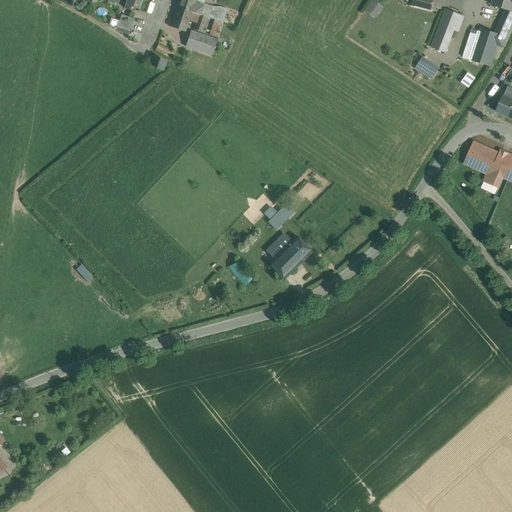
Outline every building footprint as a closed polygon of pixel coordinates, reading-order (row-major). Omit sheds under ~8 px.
[(142,0),(127,0),(125,8),(131,10),(132,7),(139,9),(142,0)] [(195,0),(179,0),(177,8),(198,15),(200,15),(203,8),(202,8),(193,5),(195,0)] [(375,17),(384,6),(375,0),(373,0),(366,10),(375,17)] [(414,0),(414,5),(431,10),(433,0),(414,0)] [(511,0),(494,0),(492,6),(507,11),(511,12),(511,0)] [(213,7),(203,3),(202,8),(203,8),(200,15),(206,18),(209,18),(213,7)] [(448,6),(432,47),(445,52),(454,29),(458,31),(460,27),(461,27),(466,13),(448,6)] [(220,7),(216,20),(223,23),(227,9),(220,7)] [(198,15),(177,8),(170,27),(185,32),(189,20),(196,23),(198,15)] [(511,12),(507,11),(497,34),(496,45),(503,47),(511,25),(511,12)] [(134,19),(121,15),(117,27),(130,31),(134,19)] [(200,15),(198,15),(196,23),(194,30),(201,33),(206,18),(200,15)] [(216,20),(215,20),(209,35),(218,38),(223,23),(216,20)] [(497,34),(482,30),(481,35),(472,60),(490,65),(496,45),(497,34)] [(191,31),(188,40),(203,45),(206,36),(191,31)] [(481,35),(471,31),(462,57),(472,60),(481,35)] [(203,45),(188,40),(186,46),(212,55),(217,40),(206,36),(203,45)] [(438,68),(423,58),(417,68),(432,78),(438,68)] [(163,60),(159,59),(157,64),(155,69),(159,70),(162,72),(166,62),(163,60)] [(511,100),(504,97),(497,111),(511,117),(511,100)] [(511,155),(507,153),(503,161),(499,159),(501,155),(474,142),(470,150),(472,152),(471,154),(469,153),(464,163),(488,174),(484,182),(498,188),(503,177),(511,181),(511,155)] [(287,218),(281,212),(269,223),(275,229),(287,218)] [(311,252),(296,237),(290,244),(286,240),(286,238),(283,235),(278,240),(300,263),(311,252)] [(300,263),(278,240),(262,256),(284,279),(300,263)] [(249,273),(235,259),(227,267),(240,281),(248,273),(249,273)] [(82,263),(76,269),(87,281),(93,275),(82,263)] [(253,278),(248,273),(240,281),(245,286),(253,278)]
